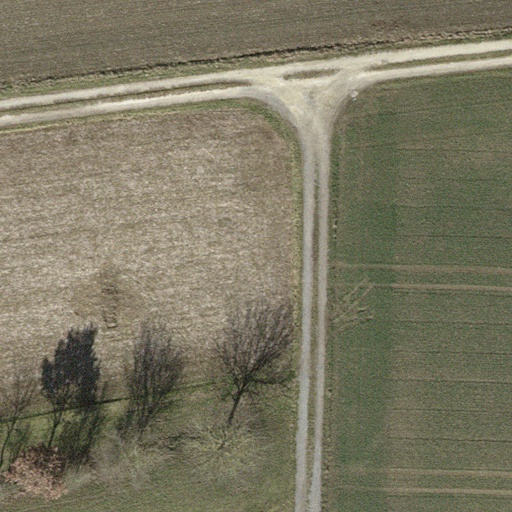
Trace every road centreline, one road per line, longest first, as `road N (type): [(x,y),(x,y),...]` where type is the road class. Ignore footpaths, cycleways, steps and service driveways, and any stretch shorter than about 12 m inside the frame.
road 1 (track): [(511,42),(296,60),(0,99)]
road 2 (track): [(318,58),(307,511)]
